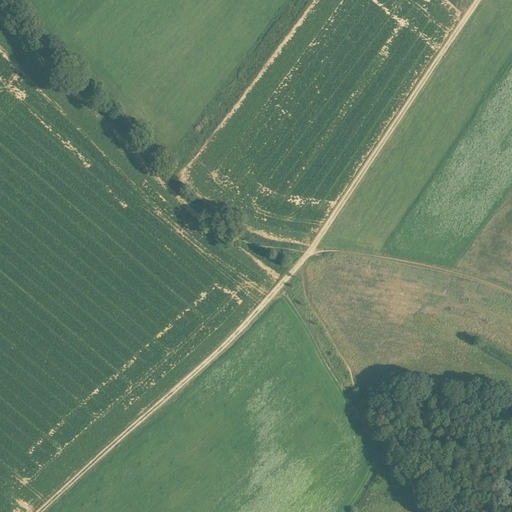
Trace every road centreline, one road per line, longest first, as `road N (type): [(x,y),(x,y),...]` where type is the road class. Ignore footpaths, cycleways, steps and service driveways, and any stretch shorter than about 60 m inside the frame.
road 1 (track): [(311,250),(264,246),(221,228),(0,6)]
road 2 (track): [(300,261),(227,340),(40,511)]
road 3 (track): [(311,250),(479,0)]
road 4 (track): [(511,294),(415,262),(311,250)]
